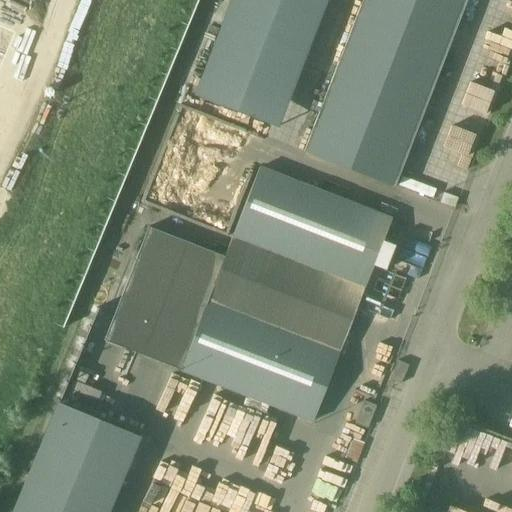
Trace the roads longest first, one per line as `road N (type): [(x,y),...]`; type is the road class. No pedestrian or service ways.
road 1 (unclassified): [(429,370),(511,156)]
road 2 (unclassified): [(374,511),(429,370)]
